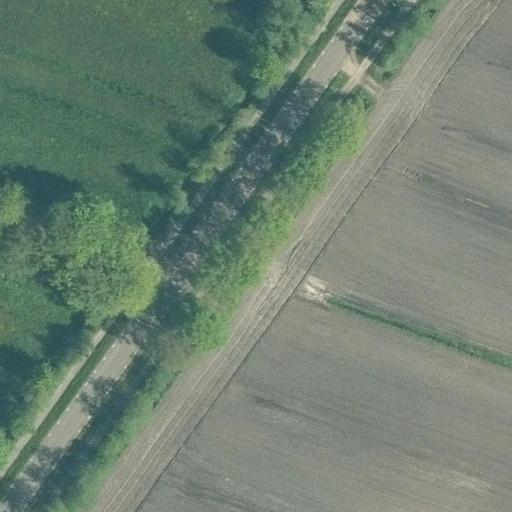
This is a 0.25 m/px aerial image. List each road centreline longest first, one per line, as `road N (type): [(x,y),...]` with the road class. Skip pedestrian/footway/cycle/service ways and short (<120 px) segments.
road 1 (secondary): [(9,511),(374,0)]
road 2 (track): [(0,214),(146,265),(198,297)]
